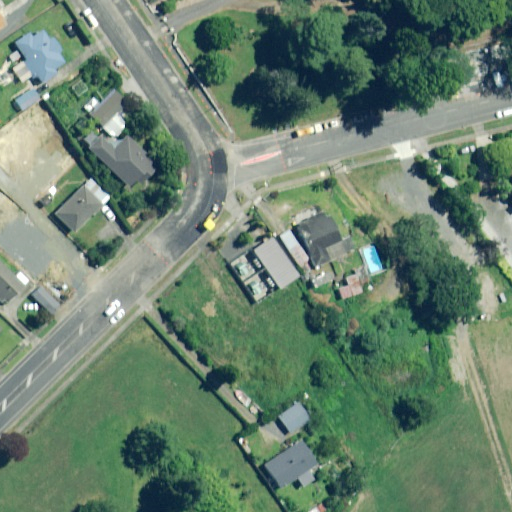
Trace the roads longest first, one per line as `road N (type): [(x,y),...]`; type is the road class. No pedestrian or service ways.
road 1 (residential): [(203,173),(511,98)]
road 2 (primary): [(203,173),(184,227),(0,409)]
road 3 (primary): [(105,0),(197,140),(203,173)]
